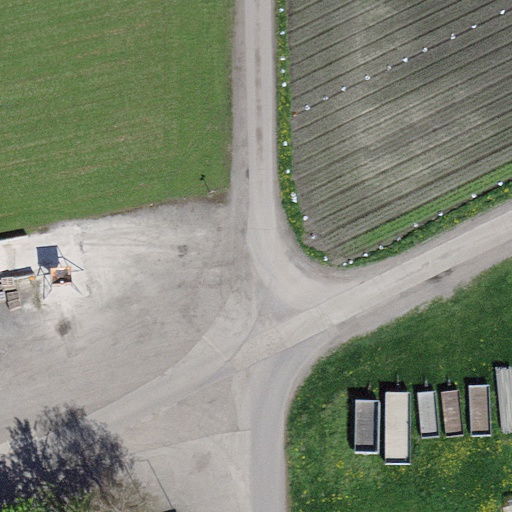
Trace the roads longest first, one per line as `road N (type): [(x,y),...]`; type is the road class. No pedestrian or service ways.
road 1 (track): [(262,350),(261,0)]
road 2 (track): [(262,350),(0,473)]
road 3 (track): [(511,227),(262,350)]
road 4 (track): [(263,511),(262,350)]
